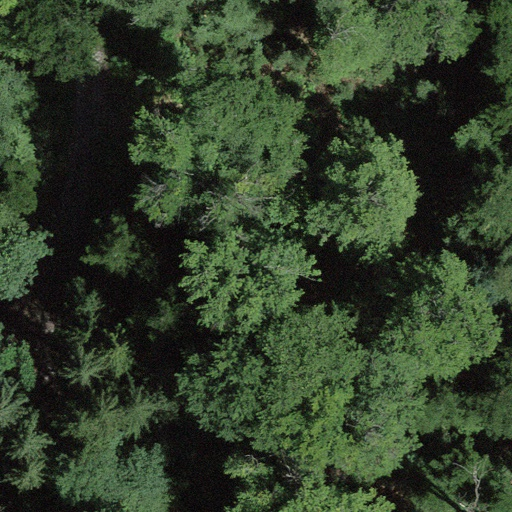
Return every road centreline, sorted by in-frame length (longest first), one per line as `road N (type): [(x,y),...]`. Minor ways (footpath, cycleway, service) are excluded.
road 1 (track): [(82,0),(111,97),(283,511)]
road 2 (track): [(111,97),(26,305),(38,511)]
